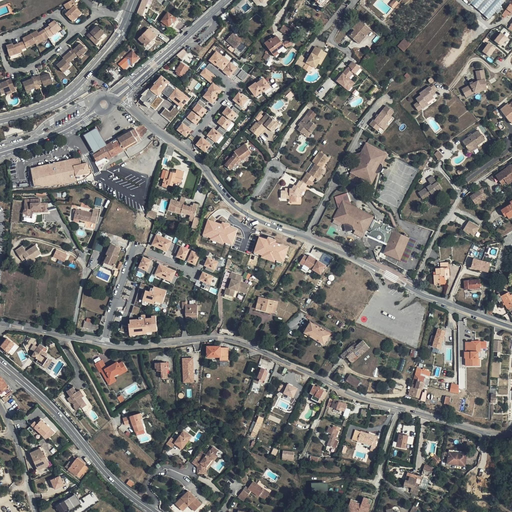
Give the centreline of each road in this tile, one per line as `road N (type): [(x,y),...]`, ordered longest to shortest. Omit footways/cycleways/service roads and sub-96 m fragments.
road 1 (residential): [(103,345),(231,340),(398,408)]
road 2 (secondary): [(0,361),(154,511)]
road 3 (unknown): [(75,31),(30,65),(10,65),(6,35),(55,13),(64,17)]
road 4 (residential): [(413,289),(459,195),(511,157)]
road 5 (residential): [(103,345),(131,253),(141,249),(196,273)]
road 6 (tertiary): [(0,119),(69,92),(126,19)]
road 7 (residential): [(243,211),(196,157),(135,111)]
road 8 (secondary): [(130,84),(226,0)]
